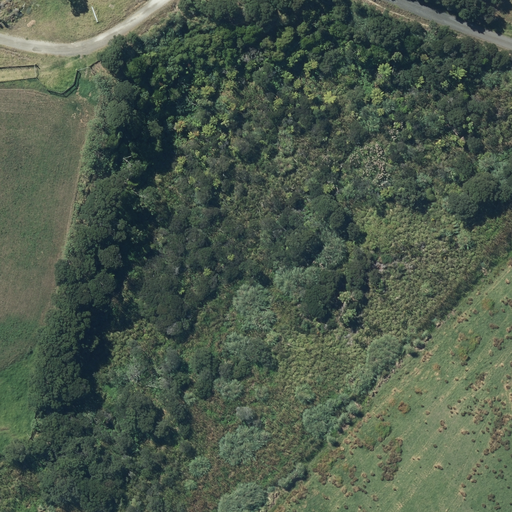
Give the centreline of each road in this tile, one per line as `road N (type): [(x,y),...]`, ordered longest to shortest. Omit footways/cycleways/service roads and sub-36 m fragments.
road 1 (track): [(0,40),(70,53),(171,0)]
road 2 (track): [(366,0),(511,56)]
